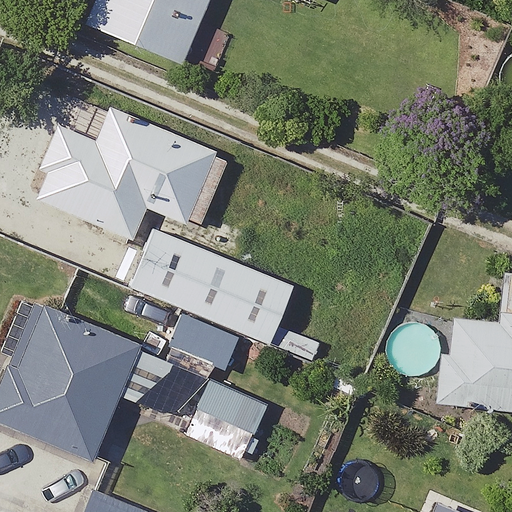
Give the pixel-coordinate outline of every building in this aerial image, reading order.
[(215,0),(101,0),(89,32),(209,80),(227,36),(205,28),(215,0)] [(219,155),(112,114),(99,147),(60,132),(32,204),(125,239),(140,201),(193,222),(219,155)] [(138,288),(227,323),(262,337),(286,278),(162,229),(138,288)] [(511,269),(497,268),(491,317),(442,311),(432,395),(511,405),(511,269)] [(119,336),(39,304),(0,402),(0,418),(85,452),(110,388),(132,397),(172,355),(209,370),(227,323),(138,288),(119,336)] [(156,511),(157,511),(86,485),(76,511),(156,511)] [(460,511),(429,499),(423,511),(460,511)]
